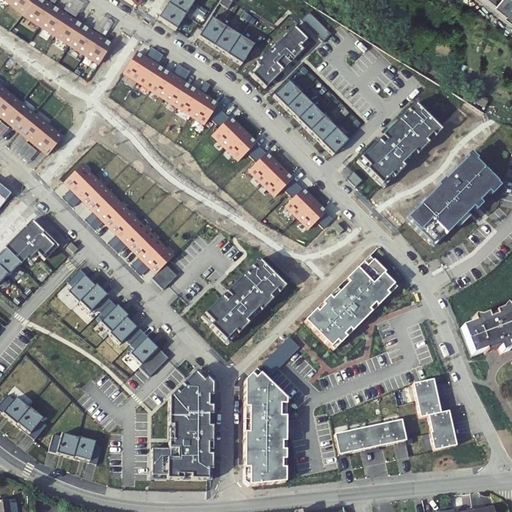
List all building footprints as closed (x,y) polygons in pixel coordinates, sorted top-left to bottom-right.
[(12,0),(9,5),(22,16),(35,0),(12,0)] [(38,0),(35,0),(22,16),(39,27),(51,8),(38,0)] [(68,14),(76,1),(74,0),(68,0),(62,10),(68,14)] [(175,31),(194,0),(169,0),(157,20),(175,31)] [(221,0),(219,4),(227,9),(232,2),(228,0),(221,0)] [(68,14),(75,18),(83,5),(76,1),(68,14)] [(51,8),(39,27),(54,36),(66,17),(51,8)] [(308,13),(300,21),(322,43),(330,35),(308,13)] [(92,29),(98,33),(106,20),(100,16),(92,29)] [(66,17),(54,36),(69,46),(81,27),(66,17)] [(209,19),(197,38),(240,66),(252,47),(209,19)] [(112,24),(106,20),(98,33),(104,37),(112,24)] [(81,27),(69,46),(83,55),(96,36),(81,27)] [(309,45),(293,29),(256,66),(258,69),(251,76),(265,89),(309,45)] [(96,36),(83,55),(98,65),(110,46),(96,36)] [(135,54),(122,73),(136,82),(156,52),(149,48),(142,59),(135,54)] [(136,82),(150,91),(162,71),(155,67),(162,56),(156,52),(136,82)] [(176,65),(169,76),(175,80),(182,69),(176,65)] [(258,69),(256,66),(248,74),(251,76),(258,69)] [(182,69),(175,80),(182,84),(189,73),(182,69)] [(162,71),(150,91),(163,99),(175,80),(169,76),(162,71)] [(182,84),(175,80),(163,99),(176,108),(189,88),(182,84)] [(203,82),(196,93),(202,97),(209,86),(203,82)] [(347,142),(287,83),(273,97),(278,103),(332,157),(347,142)] [(196,93),(189,88),(176,108),(190,116),(202,97),(196,93)] [(5,92),(0,98),(0,117),(4,121),(19,104),(5,92)] [(216,106),(202,97),(190,116),(204,125),(208,119),(215,108),(216,106)] [(19,104),(4,121),(19,133),(33,116),(19,104)] [(355,163),(382,190),(419,153),(440,133),(413,106),(355,163)] [(215,108),(208,119),(214,123),(221,114),(215,108)] [(221,114),(214,123),(219,128),(228,120),(221,114)] [(33,116),(19,133),(33,144),(47,127),(33,116)] [(219,128),(211,136),(224,149),(241,132),(228,119),(228,120),(219,128)] [(47,127),(33,144),(47,156),(61,139),(47,127)] [(241,132),(224,149),(238,162),(246,154),(254,146),(254,145),(241,132)] [(15,155),(21,159),(30,148),(25,143),(15,155)] [(254,146),(246,154),(250,159),(259,150),(254,146)] [(36,152),(30,148),(21,159),(26,164),(36,152)] [(264,155),(259,150),(250,159),(255,164),(264,155)] [(255,164),(248,172),(261,185),(277,168),(264,155),(255,164)] [(468,158),(456,169),(459,172),(470,160),(468,158)] [(404,221),(432,249),(495,186),(470,160),(459,172),(456,169),(404,221)] [(91,178),(80,167),(64,183),(70,189),(61,198),(66,204),(91,178)] [(277,168),(261,185),(274,198),(282,190),(290,181),(291,181),(277,168)] [(360,182),(351,174),(345,180),(354,189),(360,182)] [(91,178),(66,204),(72,209),(81,200),(86,206),(103,190),(91,178)] [(290,181),(282,190),(287,195),(295,186),(290,181)] [(295,186),(287,195),(292,200),(300,191),(295,186)] [(0,207),(10,195),(0,187),(0,207)] [(114,201),(103,190),(86,206),(98,217),(114,201)] [(292,200),(284,207),(296,219),(312,202),(301,191),(300,191),(292,200)] [(118,205),(114,201),(98,217),(109,229),(125,212),(118,205)] [(312,202),(296,219),(308,230),(316,223),(324,214),(312,202)] [(83,221),(89,226),(98,217),(92,212),(83,221)] [(109,229),(121,240),(137,224),(125,212),(109,229)] [(324,214),(316,223),(323,229),(331,221),(324,214)] [(98,217),(89,226),(94,231),(103,222),(98,217)] [(30,221),(2,249),(18,265),(19,266),(24,260),(29,265),(38,257),(39,258),(40,259),(52,247),(41,236),(42,234),(30,221)] [(137,224),(121,240),(132,252),(148,235),(137,224)] [(332,229),(339,235),(342,232),(336,225),(332,229)] [(52,247),(40,259),(43,262),(57,248),(42,234),(41,236),(52,247)] [(107,244),(112,249),(121,240),(116,235),(107,244)] [(129,266),(134,272),(160,247),(148,235),(132,252),(138,257),(129,266)] [(112,249),(117,255),(126,246),(121,240),(112,249)] [(77,251),(70,244),(66,248),(73,255),(77,251)] [(160,247),(134,272),(140,277),(149,268),(155,274),(171,258),(160,247)] [(0,270),(6,276),(7,277),(18,265),(2,249),(0,251),(0,270)] [(38,257),(29,265),(30,266),(39,258),(38,257)] [(368,258),(365,260),(302,323),(332,352),(395,289),(381,276),(383,274),(368,258)] [(199,319),(226,346),(256,316),(255,316),(262,309),(263,309),(283,289),(256,262),(199,319)] [(150,280),(161,291),(175,277),(164,266),(150,280)] [(89,284),(90,282),(78,271),(77,272),(89,284)] [(76,304),(77,303),(94,286),(90,282),(89,284),(77,272),(66,283),(71,289),(66,294),(76,304)] [(93,309),(98,314),(109,302),(104,297),(97,290),(98,290),(94,286),(77,303),(88,314),(93,309)] [(98,324),(108,334),(125,317),(122,314),(121,314),(114,307),(109,302),(98,314),(103,318),(98,324)] [(511,308),(508,310),(507,308),(504,305),(499,311),(493,313),(495,317),(487,320),(486,315),(479,318),(472,317),(472,321),(473,324),(460,328),(470,357),(484,352),(485,354),(498,349),(500,354),(508,351),(506,345),(511,343),(511,308)] [(123,340),(128,345),(139,334),(127,323),(129,321),(125,317),(108,334),(107,335),(118,346),(123,340)] [(127,323),(139,334),(141,333),(129,321),(127,323)] [(139,334),(151,346),(152,345),(141,333),(139,334)] [(128,356),(139,367),(157,349),(152,345),(151,346),(139,334),(128,345),(133,350),(128,356)] [(139,369),(147,378),(166,359),(157,349),(139,367),(137,368),(139,369)] [(210,481),(211,385),(196,371),(188,378),(167,399),(166,439),(170,439),(170,450),(166,450),(149,450),(149,481),(210,481)] [(243,382),(242,483),(247,487),(283,483),(284,401),(254,371),(243,382)] [(414,403),(427,400),(425,394),(434,392),(431,381),(411,386),(414,403)] [(7,420),(14,425),(27,409),(26,409),(27,409),(13,398),(12,400),(6,395),(0,402),(0,413),(7,419),(7,420)] [(428,407),(437,405),(435,398),(427,400),(428,407)] [(426,418),(439,415),(437,405),(428,407),(427,400),(414,403),(418,419),(426,418)] [(21,429),(34,440),(46,425),(40,420),(42,418),(28,407),(27,409),(26,409),(27,409),(14,425),(20,431),(21,429)] [(429,434),(442,432),(441,425),(449,423),(447,413),(439,415),(426,418),(429,434)] [(399,422),(332,436),(335,448),(342,447),(343,455),(364,451),(362,442),(375,440),(377,448),(397,444),(395,435),(402,434),(399,422)] [(441,425),(442,432),(450,430),(449,423),(441,425)] [(33,441),(34,440),(21,429),(20,431),(33,441)] [(443,438),(452,436),(450,430),(442,432),(443,438)] [(443,438),(442,432),(429,434),(428,435),(432,452),(454,448),(452,436),(443,438)] [(395,435),(397,444),(404,443),(402,434),(395,435)] [(62,457),(71,459),(76,439),(59,435),(59,437),(51,435),(47,452),(53,454),(62,457)] [(71,459),(79,462),(79,460),(95,465),(100,447),(93,445),(94,442),(77,437),(76,439),(71,459)] [(362,442),(364,451),(377,448),(375,440),(362,442)] [(342,447),(335,448),(337,457),(343,455),(342,447)] [(0,511),(8,511),(7,501),(0,501),(0,511)]
